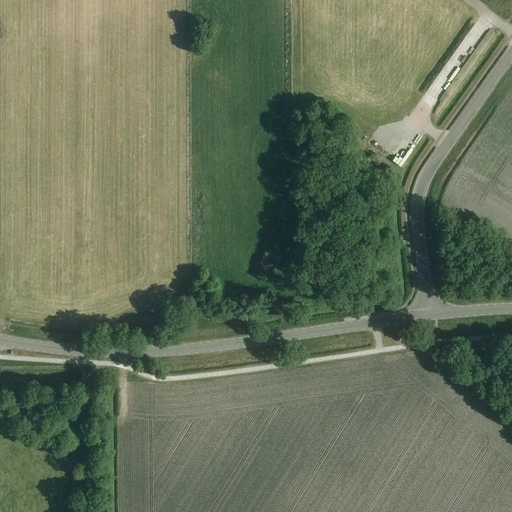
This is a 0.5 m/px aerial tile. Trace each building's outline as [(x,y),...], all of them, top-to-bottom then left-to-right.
[(466,44),(447,68),(456,75),(475,51),(466,44)] [(443,73),(427,96),(440,105),(456,83),(443,73)] [(421,101),(412,113),(426,123),(435,112),(421,101)] [(410,112),(405,118),(410,123),(416,118),(410,112)] [(401,164),(406,156),(402,154),(397,162),(401,164)]
